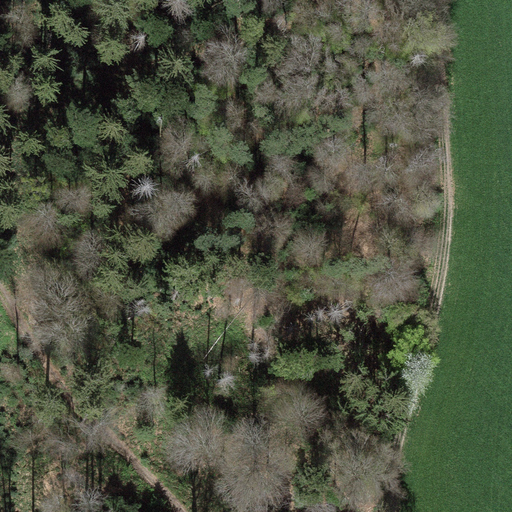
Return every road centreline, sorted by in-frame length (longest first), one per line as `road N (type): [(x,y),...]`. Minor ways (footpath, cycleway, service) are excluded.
road 1 (track): [(399,511),(400,415),(432,316),(440,0)]
road 2 (track): [(0,290),(178,511)]
